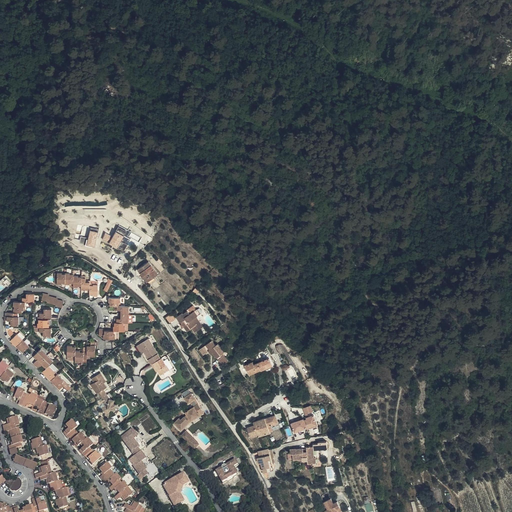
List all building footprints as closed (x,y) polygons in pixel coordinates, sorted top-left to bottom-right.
[(103,70),(110,75),(112,72),(105,67),(103,70)] [(115,95),(106,89),(104,92),(113,98),(115,95)] [(270,181),(264,178),(262,182),(270,187),(271,184),(269,183),(270,181)] [(281,195),(284,189),(275,183),(272,189),(281,195)] [(305,206),(310,210),(316,202),(310,199),(305,206)] [(158,258),(156,260),(163,267),(165,265),(158,258)] [(146,282),(149,280),(158,274),(148,261),(138,269),(143,276),(142,277),(146,282)] [(86,278),(82,277),(82,279),(79,279),(79,277),(74,277),(74,276),(71,276),(71,274),(66,274),(66,276),(63,275),(63,274),(58,273),(58,285),(63,285),(63,283),(66,283),(66,285),(71,285),(71,284),(74,284),(74,286),(74,288),(79,288),(79,286),(82,286),(82,288),(82,290),(90,290),(90,295),(94,295),(94,296),(99,296),(99,285),(94,285),(94,287),(91,287),(91,285),(91,283),(86,283),(86,281),(86,278)] [(14,311),(14,314),(22,315),(22,310),(24,310),(24,307),(26,307),(26,303),(35,303),(35,294),(27,294),(27,299),(21,298),(21,303),(14,302),(14,307),(15,307),(15,311),(14,311)] [(49,302),(50,297),(51,296),(44,294),(42,300),(49,302)] [(129,307),(121,307),(119,307),(119,303),(121,303),(121,298),(110,298),(109,303),(111,303),(111,307),(115,307),(115,311),(120,311),(121,311),(121,319),(120,319),(115,319),(115,324),(114,323),(114,332),(115,332),(125,332),(125,327),(124,327),(124,323),(125,324),(129,324),(129,307)] [(64,302),(57,300),(56,305),(55,307),(62,309),(64,302)] [(182,322),(182,323),(184,326),(187,331),(192,327),(196,332),(203,326),(196,316),(200,313),(197,308),(190,313),(187,310),(183,313),(182,312),(176,316),(180,322),(181,321),(182,322)] [(38,318),(43,318),(52,319),(52,310),(45,310),(45,314),(43,314),(38,314),(38,318)] [(14,317),(14,314),(6,314),(6,322),(10,322),(11,322),(11,326),(19,326),(19,317),(14,317)] [(50,329),(50,324),(48,324),(48,321),(43,321),(40,321),(40,325),(38,325),(38,333),(43,333),(44,333),(44,337),(52,337),(52,329),(50,329)] [(114,335),(114,332),(105,331),(105,333),(105,335),(103,335),(103,333),(103,329),(100,329),(100,336),(104,337),(104,339),(115,340),(115,335),(114,335)] [(23,354),(27,349),(29,347),(23,341),(17,335),(10,341),(23,354)] [(212,339),(202,347),(205,353),(209,350),(211,353),(214,352),(216,354),(223,364),(229,360),(223,352),(224,351),(218,343),(216,345),(212,339)] [(91,356),(91,357),(95,357),(95,347),(98,346),(98,342),(97,342),(92,342),(91,345),(91,347),(90,347),(88,347),(87,352),(84,352),(84,353),(80,353),(80,352),(76,352),(76,348),(72,348),(72,347),(68,347),(68,358),(72,358),(72,357),(76,357),(76,358),(76,363),(80,363),(80,362),(84,362),(84,360),(87,360),(87,357),(87,356),(91,356)] [(143,358),(151,368),(153,367),(159,374),(162,379),(170,373),(161,361),(159,362),(146,345),(138,351),(143,358)] [(62,383),(63,381),(58,375),(56,377),(53,375),(55,373),(49,366),(53,362),(41,349),(35,356),(38,360),(37,361),(34,364),(39,370),(42,366),(44,365),(47,368),(46,369),(42,373),(51,381),(59,390),(63,387),(64,386),(62,383)] [(262,372),(263,374),(276,368),(268,350),(255,356),(258,363),(261,370),(262,372)] [(0,364),(0,372),(3,375),(2,376),(1,377),(5,380),(8,382),(14,375),(7,369),(9,368),(2,362),(0,364)] [(250,374),(261,370),(258,363),(254,364),(252,362),(245,365),(247,370),(248,370),(250,374)] [(104,392),(107,390),(105,386),(103,383),(106,381),(102,375),(90,384),(92,388),(89,390),(95,399),(104,392)] [(63,387),(67,392),(71,389),(63,381),(62,383),(64,386),(63,387)] [(108,398),(113,394),(116,392),(117,391),(113,386),(107,390),(104,392),(108,398)] [(14,397),(18,399),(20,400),(20,401),(19,404),(25,407),(27,404),(27,403),(30,404),(38,408),(40,409),(39,410),(38,413),(45,416),(45,414),(49,416),(48,417),(53,419),(57,408),(50,405),(48,409),(45,407),(47,403),(43,402),(44,400),(31,394),(30,396),(24,393),(25,391),(18,388),(14,397)] [(191,403),(197,399),(193,393),(185,398),(189,404),(191,403)] [(116,397),(113,394),(108,398),(103,401),(106,404),(103,407),(105,409),(102,411),(108,419),(110,413),(115,415),(118,409),(114,407),(116,402),(114,401),(116,397)] [(199,413),(204,410),(197,399),(191,403),(194,407),(187,412),(189,416),(186,419),(185,418),(182,421),(180,419),(175,424),(183,432),(192,424),(191,423),(193,421),(194,423),(202,417),(199,413)] [(306,416),(314,414),(311,405),(303,407),(306,416)] [(315,415),(291,421),(294,432),(318,425),(315,415)] [(15,417),(6,419),(8,423),(6,424),(1,425),(3,433),(6,432),(7,431),(8,434),(10,442),(11,444),(10,445),(7,446),(8,450),(14,448),(19,447),(18,444),(21,443),(17,429),(14,430),(13,426),(17,425),(15,417)] [(204,420),(202,417),(194,423),(196,426),(204,420)] [(265,419),(256,421),(257,425),(253,426),(246,428),(248,435),(255,433),(256,438),(259,437),(266,435),(269,434),(267,428),(278,426),(275,417),(265,420),(265,419)] [(91,436),(90,437),(88,439),(86,436),(88,435),(85,431),(83,433),(80,430),(79,431),(77,428),(81,425),(79,422),(76,418),(70,423),(73,426),(72,427),(68,430),(73,436),(74,435),(78,440),(79,439),(83,443),(84,442),(85,441),(88,444),(87,446),(83,449),(88,455),(89,454),(91,457),(92,456),(95,459),(94,460),(96,463),(105,456),(103,453),(101,454),(99,451),(98,451),(95,449),(92,447),(96,443),(91,436)] [(279,432),(278,426),(267,428),(269,434),(279,432)] [(133,450),(138,447),(140,445),(136,440),(135,440),(134,439),(135,438),(139,435),(134,428),(123,437),(133,450)] [(192,445),(196,441),(188,433),(184,437),(192,445)] [(31,441),(32,444),(33,449),(35,448),(36,448),(38,454),(39,457),(48,455),(46,446),(43,446),(40,438),(31,441)] [(201,446),(196,441),(192,445),(196,450),(201,446)] [(302,459),(302,461),(307,460),(308,464),(316,463),(316,457),(314,457),(313,446),(307,447),(307,448),(304,449),(303,448),(290,449),(290,454),(292,454),(293,460),(302,459)] [(136,455),(141,451),(138,447),(133,450),(136,455)] [(274,469),(268,448),(265,448),(259,450),(261,456),(259,457),(257,457),(258,461),(258,462),(259,462),(260,463),(261,463),(261,462),(264,472),(274,469)] [(142,461),(147,458),(141,451),(136,455),(130,459),(141,473),(146,469),(148,468),(143,462),(142,463),(141,462),(142,461)] [(35,464),(14,455),(12,461),(33,470),(35,464)] [(230,463),(227,465),(226,466),(224,467),(222,467),(213,471),(215,476),(220,474),(222,479),(237,472),(235,467),(240,465),(236,458),(229,461),(230,463)] [(103,468),(105,470),(107,473),(105,474),(103,476),(107,481),(110,479),(111,478),(113,481),(115,484),(112,487),(114,490),(117,488),(118,487),(119,489),(122,492),(117,496),(119,499),(123,496),(124,495),(127,499),(135,493),(126,482),(124,483),(121,480),(123,478),(119,472),(117,474),(112,469),(114,466),(110,461),(103,468)] [(49,466),(40,469),(41,474),(39,474),(34,475),(35,479),(39,478),(40,481),(45,480),(47,480),(48,484),(49,484),(51,484),(52,489),(53,492),(55,492),(56,491),(58,497),(59,500),(56,500),(58,506),(59,509),(68,506),(67,502),(65,498),(68,497),(65,489),(62,490),(60,481),(57,482),(55,473),(51,474),(49,466)] [(146,469),(141,473),(144,477),(149,473),(146,469)] [(239,475),(237,472),(222,479),(224,482),(239,475)] [(180,484),(185,486),(191,482),(185,474),(172,482),(167,486),(180,506),(188,500),(184,493),(178,492),(180,484)] [(21,487),(22,485),(22,484),(22,481),(20,479),(19,477),(10,489),(11,490),(13,491),(16,490),(18,490),(20,489),(21,487)] [(158,492),(151,482),(147,485),(154,495),(158,492)] [(4,506),(3,504),(0,504),(0,511),(33,511),(32,507),(35,506),(37,511),(46,509),(43,501),(39,503),(38,497),(34,498),(30,499),(31,504),(23,506),(23,507),(20,508),(21,510),(17,511),(15,505),(8,508),(7,505),(4,506)] [(337,511),(337,510),(340,508),(337,501),(333,503),(331,498),(324,502),(328,509),(322,511),(337,511)] [(366,511),(374,511),(371,502),(364,504),(366,511)] [(140,511),(143,507),(137,503),(134,507),(132,506),(128,504),(126,506),(128,508),(127,511),(140,511)]
